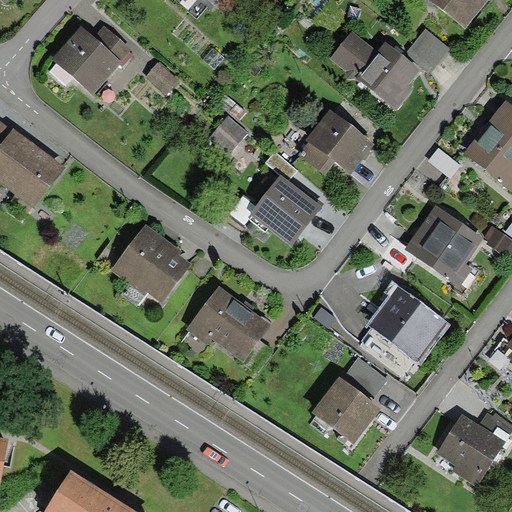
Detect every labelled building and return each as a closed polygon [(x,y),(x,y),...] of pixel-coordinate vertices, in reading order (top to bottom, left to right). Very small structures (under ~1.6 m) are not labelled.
[(461,0),(481,15),(492,0),(461,0)] [(362,21),(338,49),(408,107),(463,40),(437,18),(415,45),(396,30),(387,40),(362,21)] [(86,26),(61,57),(104,92),(129,57),(86,26)] [(341,97),(316,129),(362,171),(389,137),(341,97)] [(511,103),(481,144),(511,168),(511,103)] [(0,113),(0,175),(39,205),(73,164),(0,113)] [(237,151),(252,134),(233,118),(218,135),(237,151)] [(291,169),(260,212),(305,243),(333,203),(291,169)] [(444,224),(426,248),(474,281),(490,261),(482,255),(498,234),(449,200),(436,218),(444,224)] [(151,223),(114,268),(164,302),(199,259),(151,223)] [(410,281),(381,320),(434,358),(464,322),(410,281)] [(226,284),(195,326),(216,343),(226,342),(250,362),(279,325),(226,284)] [(350,375),(323,412),(369,447),(397,410),(350,375)] [(511,435),(480,414),(455,452),(499,480),(511,460),(511,435)] [(118,511),(67,481),(47,511),(118,511)]
